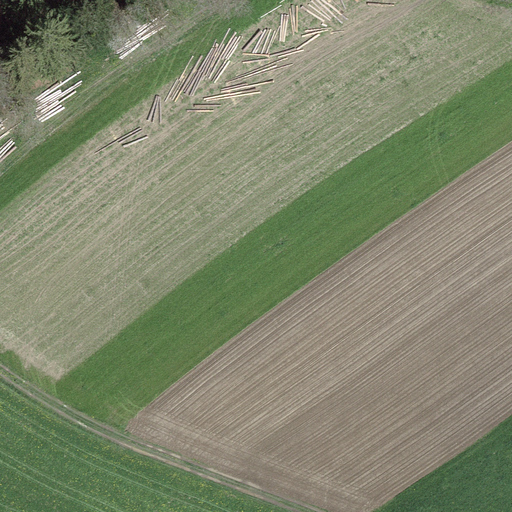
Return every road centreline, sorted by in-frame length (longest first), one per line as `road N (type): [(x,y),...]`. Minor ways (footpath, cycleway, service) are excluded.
road 1 (track): [(0,373),(94,432),(302,511)]
road 2 (track): [(213,0),(0,165)]
